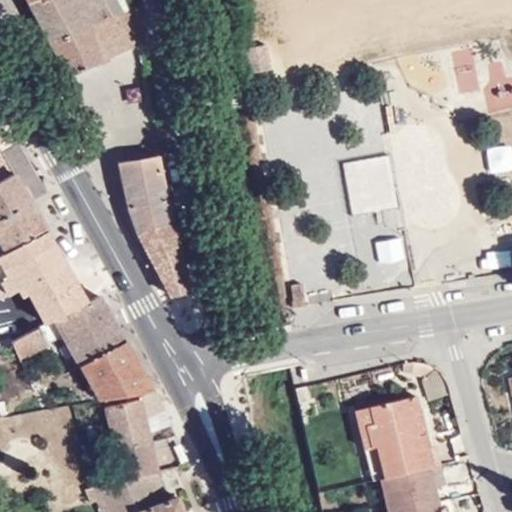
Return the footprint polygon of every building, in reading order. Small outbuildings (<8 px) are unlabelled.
[(51,0),(19,0),(25,9),(51,0)] [(47,50),(122,18),(117,0),(51,0),(25,9),(47,50)] [(142,49),(135,13),(122,18),(47,50),(64,81),(142,49)] [(247,50),(252,75),(272,71),(267,46),(247,50)] [(458,89),(473,88),(471,53),(456,53),(458,89)] [(198,85),(181,87),(184,112),(200,109),(198,85)] [(0,193),(25,179),(0,132),(0,193)] [(189,139),(192,158),(200,156),(196,137),(189,139)] [(180,286),(169,236),(160,200),(149,153),(120,159),(113,160),(126,208),(132,230),(139,244),(162,291),(180,286)] [(0,230),(0,231),(41,208),(25,179),(0,193),(0,230)] [(0,231),(0,230),(0,257),(13,251),(38,294),(78,272),(41,208),(0,231)] [(97,270),(10,319),(19,337),(64,313),(93,375),(134,368),(153,364),(115,301),(97,270)] [(304,284),(288,286),(291,307),(307,305),(304,284)] [(163,383),(153,364),(134,368),(136,377),(131,379),(104,385),(114,424),(150,417),(140,387),(163,383)] [(389,410),(376,411),(376,430),(366,430),(369,453),(381,451),(386,482),(430,473),(434,473),(428,440),(419,441),(414,420),(425,418),(423,405),(389,410)] [(355,412),(368,484),(379,482),(386,482),(381,451),(369,453),(366,430),(376,430),(376,411),(355,412)] [(150,417),(114,424),(119,477),(163,467),(150,417)] [(431,417),(425,418),(414,420),(419,441),(428,440),(434,438),(431,417)] [(89,486),(92,501),(98,499),(103,511),(191,511),(182,488),(169,491),(163,467),(119,477),(89,486)] [(386,482),(379,482),(385,511),(439,511),(439,508),(428,510),(425,495),(433,494),(430,473),(386,482)]
